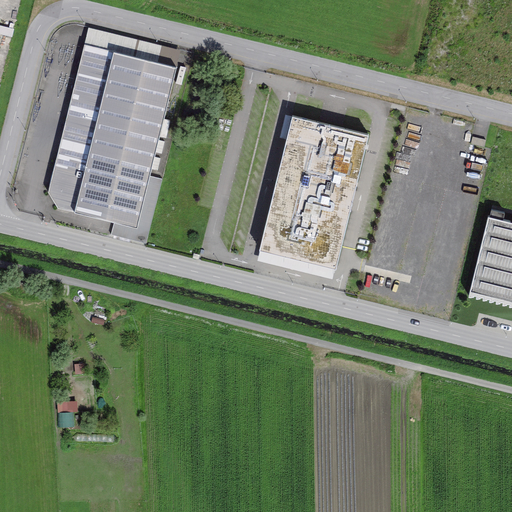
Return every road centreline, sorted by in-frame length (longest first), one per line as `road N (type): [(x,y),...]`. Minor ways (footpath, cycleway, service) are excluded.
road 1 (unclassified): [(0,187),(42,32),(48,17),(68,8),(511,114)]
road 2 (unclassified): [(0,223),(511,350)]
road 3 (track): [(0,265),(511,390)]
